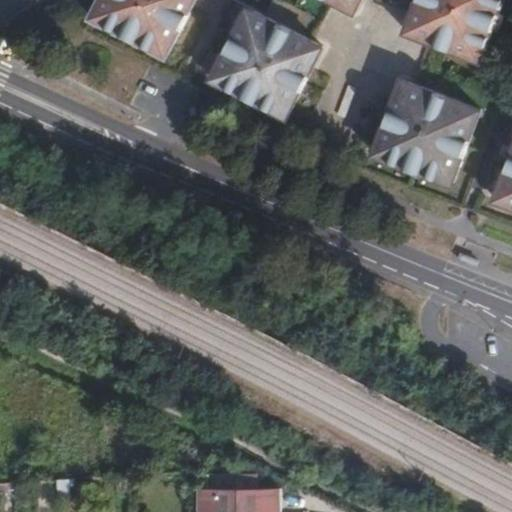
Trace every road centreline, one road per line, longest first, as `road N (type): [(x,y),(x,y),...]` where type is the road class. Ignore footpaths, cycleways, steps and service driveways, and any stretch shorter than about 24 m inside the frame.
road 1 (secondary): [(511,304),(0,80)]
road 2 (unknown): [(442,275),(511,96)]
